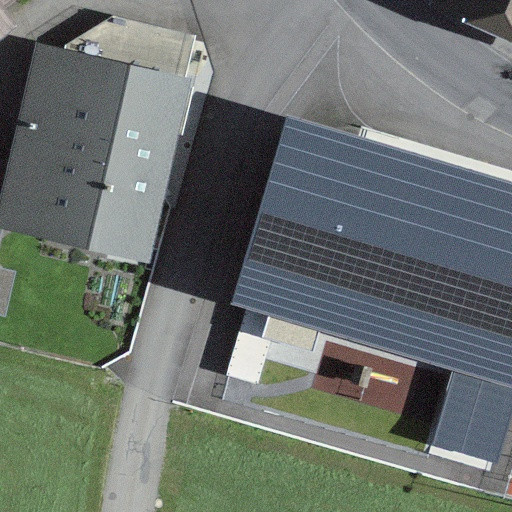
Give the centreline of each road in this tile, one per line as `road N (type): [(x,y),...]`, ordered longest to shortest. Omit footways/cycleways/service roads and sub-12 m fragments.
road 1 (residential): [(282,0),(169,338),(134,511)]
road 2 (tertiary): [(379,0),(481,89),(511,105)]
